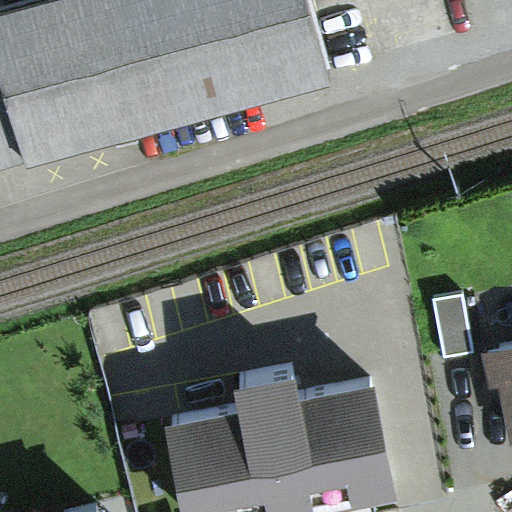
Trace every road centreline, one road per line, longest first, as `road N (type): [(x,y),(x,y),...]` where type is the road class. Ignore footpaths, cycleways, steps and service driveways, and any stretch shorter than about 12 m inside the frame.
road 1 (track): [(511,66),(18,229)]
road 2 (unknown): [(122,369),(357,302),(376,319),(435,511)]
